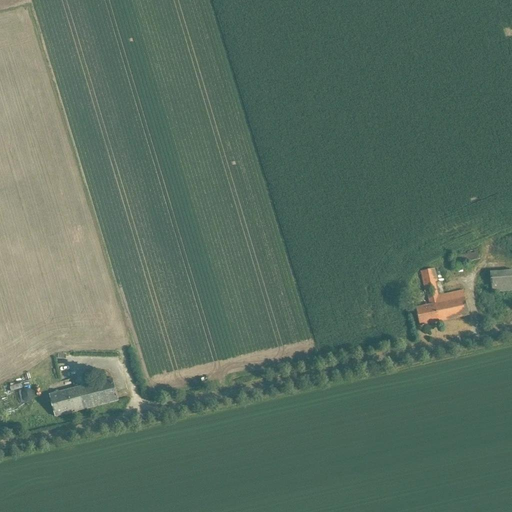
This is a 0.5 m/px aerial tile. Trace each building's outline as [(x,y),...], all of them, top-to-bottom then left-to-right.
[(25,24),(0,28),(0,120),(3,120),(7,128),(0,131),(0,136),(5,162),(9,160),(3,131),(11,146),(13,145),(37,134),(34,134),(41,131),(32,114),(38,112),(41,111),(25,24)] [(468,254),(453,258),(454,266),(480,260),(478,250),(467,252),(468,254)] [(434,268),(429,270),(421,271),(426,294),(427,294),(430,305),(416,308),(418,316),(420,326),(469,315),(467,306),(463,291),(444,295),(441,281),(437,282),(434,268)] [(511,270),(490,272),(491,282),(492,292),(511,290),(511,270)] [(50,395),(54,407),(56,417),(119,401),(116,391),(113,379),(50,395)] [(24,390),(22,394),(24,401),(27,403),(29,402),(31,402),(33,398),(31,392),(28,390),(26,390),(24,390)]
